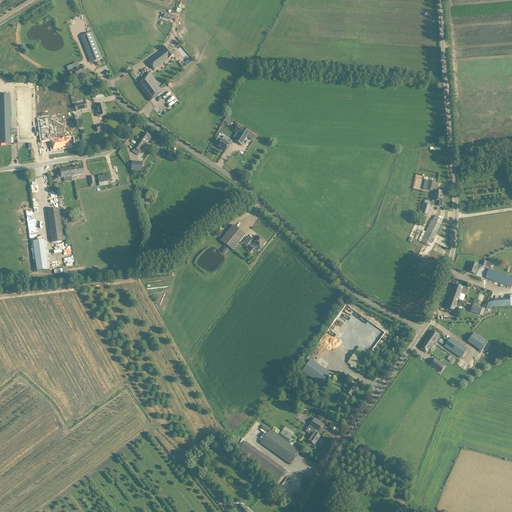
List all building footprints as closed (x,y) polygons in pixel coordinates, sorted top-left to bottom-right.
[(102,59),(100,54),(91,32),(80,37),(83,44),(86,51),(89,59),(91,63),(102,59)] [(174,55),(168,47),(148,62),(154,70),(174,55)] [(184,63),(186,67),(192,62),(190,59),(184,63)] [(77,62),(67,67),(69,72),(71,76),(76,74),(77,78),(81,76),(86,74),(82,67),(80,68),(77,62)] [(144,80),(138,85),(150,101),(162,92),(157,84),(155,83),(154,84),(149,77),(144,80)] [(0,143),(11,143),(11,138),(10,94),(0,93),(0,143)] [(88,109),(86,102),(74,105),(76,112),(88,109)] [(105,108),(105,105),(104,104),(103,104),(94,106),(95,109),(97,117),(99,116),(100,117),(104,116),(104,115),(106,115),(104,108),(105,108)] [(45,119),(39,120),(41,128),(40,128),(42,141),(49,140),(45,119)] [(235,140),(242,145),(250,133),(238,125),(234,131),(239,135),(235,140)] [(143,150),(141,149),(147,140),(149,141),(152,137),(145,132),(134,148),(135,149),(133,152),(138,155),(140,152),(141,153),(143,150)] [(224,137),(222,140),(218,137),(215,142),(219,145),(218,146),(225,151),(229,145),(232,141),(227,139),(224,137)] [(57,140),(51,141),(53,150),(62,149),(62,148),(70,147),(69,139),(64,139),(63,138),(57,139),(57,140)] [(142,169),(142,163),(132,162),(132,170),(137,171),(137,169),(142,169)] [(83,166),(57,170),(58,178),(64,178),(65,182),(73,181),(75,180),(74,176),(85,174),(83,166)] [(436,182),(435,182),(425,179),(424,182),(424,184),(423,189),(434,192),(436,182)] [(442,192),(437,191),(435,191),(434,200),(432,200),(431,202),(432,202),(431,206),(432,206),(439,207),(442,207),(442,200),(442,192)] [(148,198),(144,199),(143,195),(138,197),(140,206),(149,203),(148,198)] [(424,218),(425,214),(428,215),(431,206),(432,202),(431,202),(425,200),(424,201),(425,201),(421,213),(420,216),(424,218)] [(49,222),(50,227),(52,242),(64,241),(59,209),(49,210),(50,222),(49,222)] [(432,243),(443,220),(435,216),(433,221),(431,220),(422,238),(430,242),(432,243)] [(233,250),(242,239),(245,235),(234,225),(221,241),(233,250)] [(256,246),(261,250),(264,246),(263,246),(266,242),(259,237),(254,243),(252,241),(252,240),(248,237),(243,244),(247,248),(246,249),(251,253),(253,249),(256,246)] [(38,272),(50,270),(46,240),(34,241),(38,272)] [(479,264),(474,263),(472,262),(469,272),(473,274),(475,274),(478,268),(479,264)] [(511,285),(511,277),(488,269),(485,278),(511,288),(511,285)] [(450,297),(459,300),(461,294),(465,295),(467,289),(463,288),(454,285),(450,297)] [(510,298),(493,300),(494,308),(511,306),(511,295),(510,295),(510,298)] [(459,300),(450,297),(446,309),(450,310),(454,312),(457,304),(458,305),(463,307),(465,302),(459,300)] [(439,335),(433,330),(427,339),(433,344),(433,343),(435,345),(441,337),(439,335)] [(475,333),(469,342),(484,351),(490,341),(475,333)] [(444,347),(448,349),(461,358),(464,353),(467,349),(451,338),(444,347)] [(433,344),(427,339),(421,348),(427,352),(433,344)] [(358,347),(350,364),(359,368),(367,351),(358,347)] [(435,358),(430,365),(441,373),(445,366),(435,358)] [(321,385),(329,374),(320,367),(311,378),(321,385)] [(357,387),(353,384),(350,382),(344,391),(347,393),(351,396),(357,387)] [(311,435),(307,440),(310,442),(314,445),(320,436),(317,434),(318,431),(318,432),(321,428),(324,424),(315,418),(312,422),(309,426),(311,427),(308,432),(311,435)] [(300,452),(296,449),(292,446),(293,444),(291,442),(289,444),(270,430),(268,433),(261,443),(286,462),(290,465),(300,452)] [(283,430),(280,434),(289,440),(292,436),(283,430)] [(286,471),(245,442),(235,456),(276,486),(286,471)]
